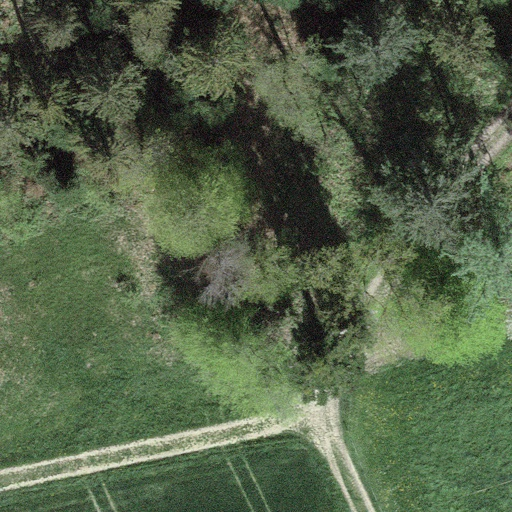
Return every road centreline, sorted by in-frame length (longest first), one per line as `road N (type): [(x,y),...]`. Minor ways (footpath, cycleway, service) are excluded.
road 1 (track): [(317,414),(387,263),(455,171),(511,117)]
road 2 (track): [(0,489),(191,452),(317,414)]
